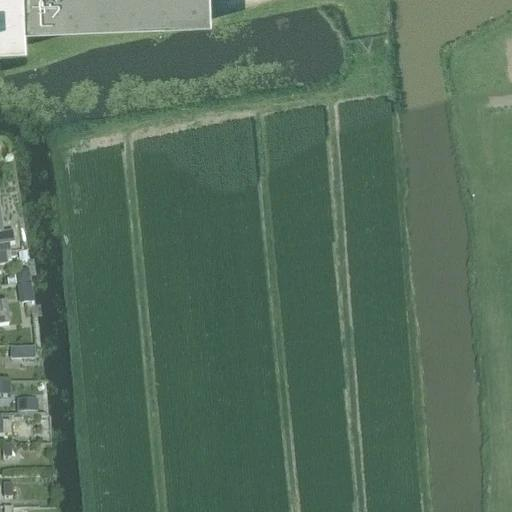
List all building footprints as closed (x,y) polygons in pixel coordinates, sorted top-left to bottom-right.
[(0,0),(0,46),(25,45),(24,27),(23,0),(0,0)] [(23,0),(24,27),(209,19),(210,19),(209,0),(23,0)] [(0,247),(15,245),(13,234),(2,235),(0,218),(0,247)] [(0,304),(0,327),(9,326),(6,304),(0,304)] [(10,374),(10,361),(10,349),(0,349),(0,361),(0,374),(10,374)] [(23,350),(23,362),(35,362),(35,350),(23,350)] [(9,384),(0,384),(0,394),(2,395),(2,397),(9,397),(9,384)] [(11,435),(18,435),(18,424),(10,424),(10,423),(1,424),(2,437),(11,437),(11,435)] [(2,461),(11,461),(11,447),(2,448),(2,461)] [(3,500),(12,500),(12,487),(3,487),(3,500)]
